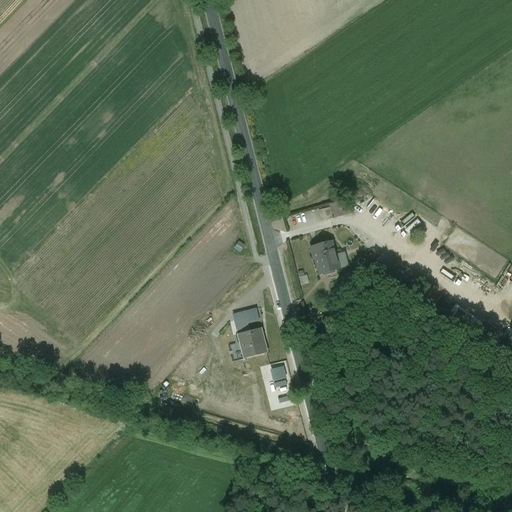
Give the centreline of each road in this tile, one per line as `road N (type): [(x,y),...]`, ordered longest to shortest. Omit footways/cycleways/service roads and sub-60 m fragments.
road 1 (tertiary): [(340,511),(208,0)]
road 2 (track): [(320,427),(484,463),(511,451)]
